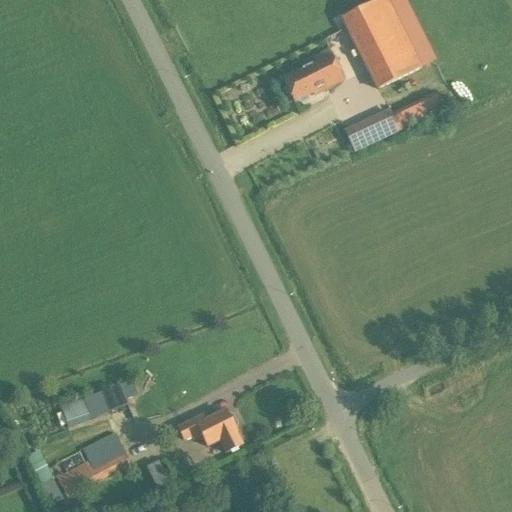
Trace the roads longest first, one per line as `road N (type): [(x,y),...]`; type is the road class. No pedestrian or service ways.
road 1 (unclassified): [(333,410),(127,0)]
road 2 (unclassified): [(333,410),(511,328)]
